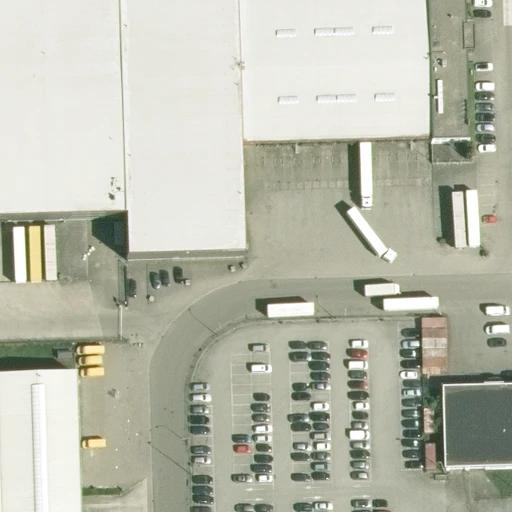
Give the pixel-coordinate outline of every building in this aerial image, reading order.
[(468,144),(463,0),(266,0),(235,1),(235,0),(0,0),(0,222),(125,219),(126,261),(243,258),(240,148),(430,142),(430,145),(468,144)] [(76,376),(0,378),(0,511),(79,511),(79,505),(79,485),(76,376)] [(511,387),(444,389),(446,471),(511,469),(511,387)] [(91,391),(91,399),(114,399),(114,391),(91,391)] [(112,454),(112,442),(86,443),(86,455),(112,454)]
